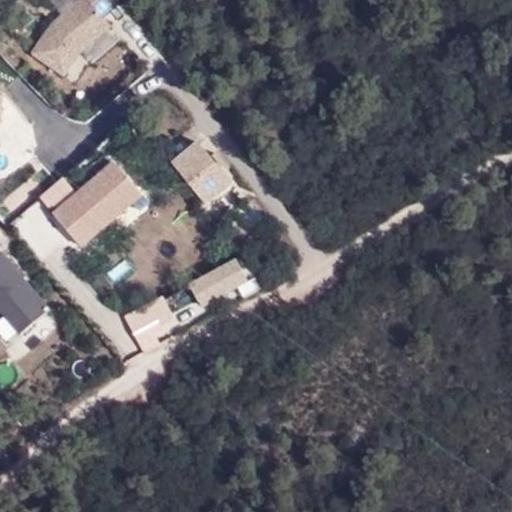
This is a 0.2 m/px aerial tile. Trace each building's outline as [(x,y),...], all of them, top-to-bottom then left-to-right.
[(67,0),(30,53),(77,86),(115,30),(101,21),(116,0),(67,0)] [(0,112),(9,106),(0,91),(0,112)] [(200,135),(171,152),(202,206),(231,189),(200,135)] [(111,153),(73,185),(62,172),(35,195),(78,244),(142,189),(111,153)] [(0,317),(14,333),(47,304),(0,249),(0,317)] [(197,304),(224,293),(228,300),(257,288),(242,253),(186,276),(197,304)] [(0,338),(5,345),(27,325),(39,337),(58,321),(44,306),(16,332),(0,314),(0,338)] [(0,384),(19,381),(15,360),(0,362),(0,384)]
